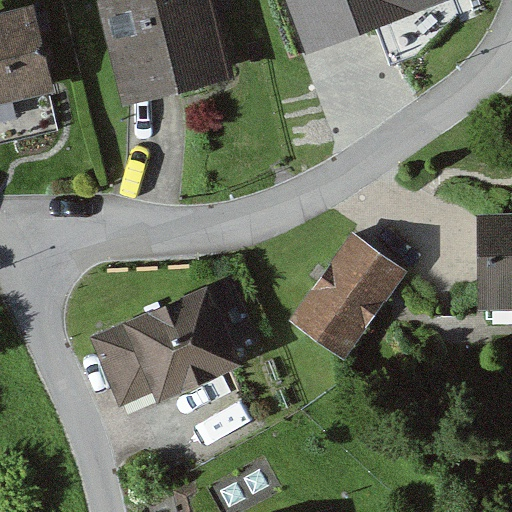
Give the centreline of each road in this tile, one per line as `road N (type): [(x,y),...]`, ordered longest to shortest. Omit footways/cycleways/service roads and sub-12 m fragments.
road 1 (residential): [(35,249),(81,232),(238,225),(302,199),(461,93),(511,41)]
road 2 (residential): [(107,511),(81,417),(28,290),(35,249)]
